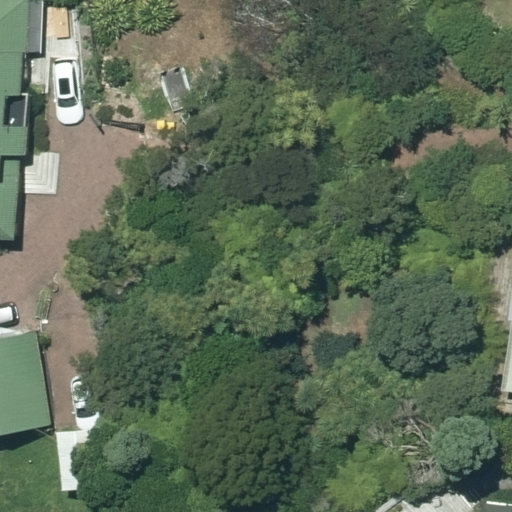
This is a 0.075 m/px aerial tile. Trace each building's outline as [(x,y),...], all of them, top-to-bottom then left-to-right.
[(0,0),(0,237),(18,238),(22,155),(29,156),(32,95),(29,95),(33,0),(0,0)] [(427,26),(442,77),(467,69),(452,18),(427,26)] [(511,305),(501,392),(511,393),(511,305)] [(0,337),(0,434),(55,425),(39,330),(0,337)] [(104,436),(57,438),(60,498),(108,496),(104,436)] [(511,511),(511,505),(480,502),(478,511),(511,511)]
